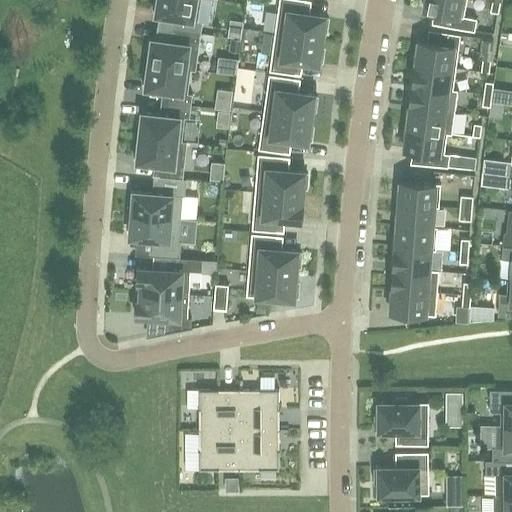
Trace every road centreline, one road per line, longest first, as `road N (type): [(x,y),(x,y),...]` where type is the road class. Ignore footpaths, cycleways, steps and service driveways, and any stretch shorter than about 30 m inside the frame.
road 1 (residential): [(120,0),(83,310),(87,344),(97,355),(131,362),(340,322)]
road 2 (residential): [(381,0),(340,322)]
road 3 (residential): [(340,322),(339,511)]
